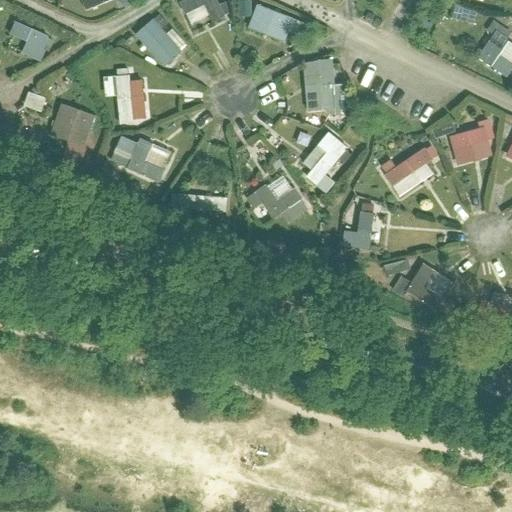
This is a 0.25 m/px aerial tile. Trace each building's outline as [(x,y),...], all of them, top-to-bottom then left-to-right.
[(73,0),(78,11),(108,0),(73,0)] [(214,0),(180,0),(174,4),(188,33),(222,16),(214,0)] [(293,21),(259,4),(251,22),(285,38),(293,21)] [(453,18),(477,23),(480,10),(455,5),(453,18)] [(146,17),(129,32),(156,62),(173,47),(146,17)] [(35,59),(46,38),(13,20),(2,42),(35,59)] [(503,77),(511,59),(511,48),(502,43),(507,33),(484,22),(478,35),(487,40),(476,64),(503,77)] [(330,61),(302,64),(306,113),(335,110),(330,61)] [(143,122),(142,74),(106,74),(107,123),(143,122)] [(30,94),(28,107),(44,109),(46,96),(30,94)] [(428,123),(443,105),(437,99),(421,117),(428,123)] [(60,106),(49,133),(83,148),(95,121),(60,106)] [(488,160),(479,123),(441,132),(450,168),(488,160)] [(117,130),(103,159),(152,181),(165,151),(117,130)] [(345,148),(326,134),(313,150),(321,156),(303,179),(314,188),(345,148)] [(511,134),(509,134),(502,160),(511,162),(511,134)] [(387,159),(376,165),(395,198),(440,172),(426,148),(392,168),(387,159)] [(349,150),(330,176),(337,181),(356,155),(349,150)] [(275,175),(242,199),(249,208),(259,200),(280,228),(302,212),(275,175)] [(175,211),(224,211),(224,195),(220,195),(220,189),(204,189),(204,195),(175,195),(175,211)] [(366,245),(366,208),(352,208),(352,231),(338,231),(338,245),(366,245)] [(431,275),(416,266),(401,291),(428,308),(435,298),(422,289),(431,275)] [(489,311),(511,320),(511,291),(500,286),(489,311)]
